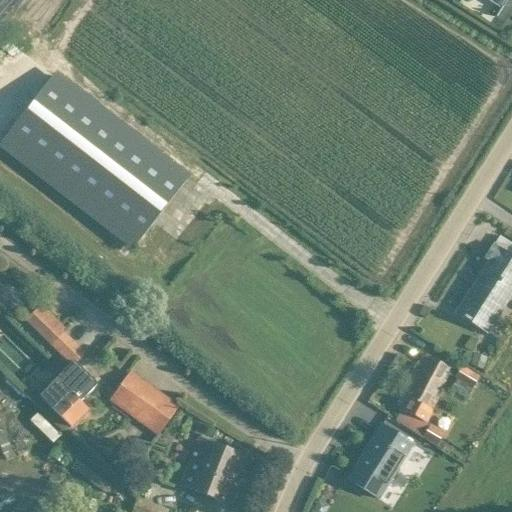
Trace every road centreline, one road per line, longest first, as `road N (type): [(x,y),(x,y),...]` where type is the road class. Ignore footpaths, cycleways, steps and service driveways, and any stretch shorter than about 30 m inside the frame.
road 1 (tertiary): [(511,134),(303,467)]
road 2 (unclassified): [(0,242),(303,467)]
